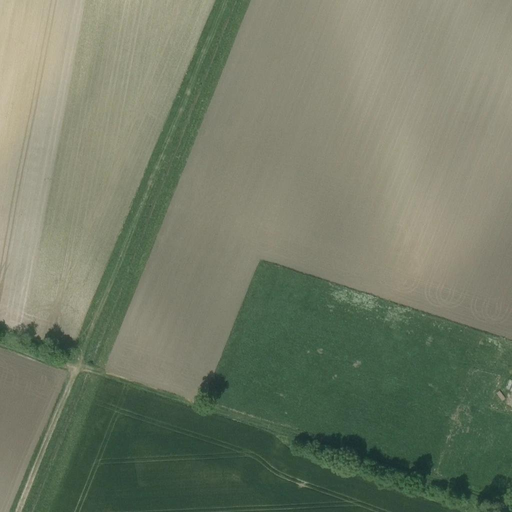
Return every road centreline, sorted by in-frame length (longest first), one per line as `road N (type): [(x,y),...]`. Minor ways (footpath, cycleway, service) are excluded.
road 1 (track): [(508,505),(76,364)]
road 2 (track): [(76,364),(17,511)]
